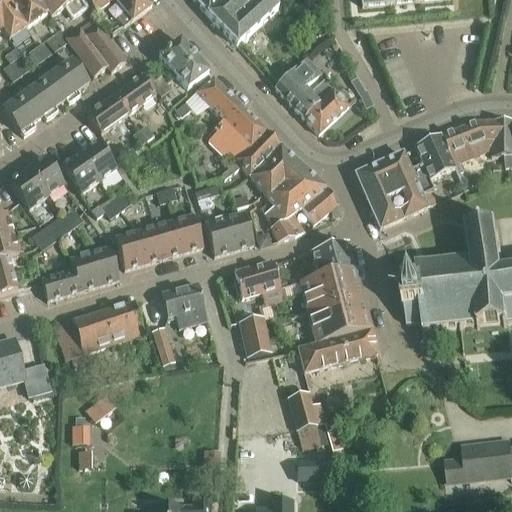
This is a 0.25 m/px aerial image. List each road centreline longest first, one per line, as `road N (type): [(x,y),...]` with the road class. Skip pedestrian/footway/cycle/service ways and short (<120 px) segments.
road 1 (unclassified): [(0,335),(359,231)]
road 2 (unclassified): [(0,172),(195,26)]
road 3 (unclassified): [(331,162),(300,145),(195,26)]
road 4 (unclassified): [(396,142),(335,25),(333,0)]
road 5 (residential): [(359,231),(400,360)]
road 6 (residential): [(511,104),(468,106),(396,142)]
